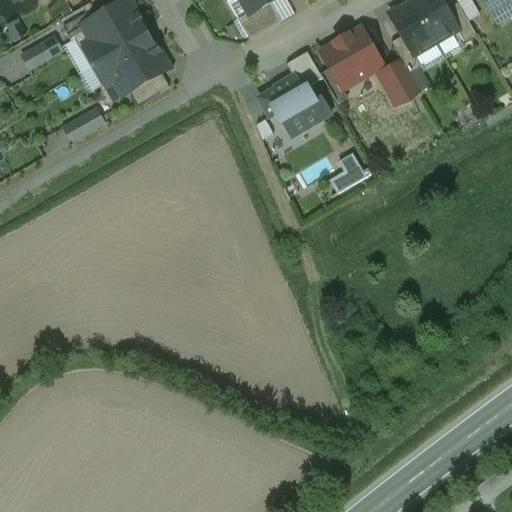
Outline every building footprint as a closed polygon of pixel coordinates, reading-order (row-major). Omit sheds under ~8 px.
[(239,0),(248,16),(249,17),(270,5),(278,0),(239,0)] [(440,0),(416,0),(412,3),(436,45),(457,32),(459,31),(447,12),(440,0)] [(511,0),(484,0),(494,15),(511,4),(511,0)] [(98,19),(83,28),(87,35),(92,44),(83,49),(105,87),(115,82),(124,97),(131,93),(162,75),(169,71),(154,44),(152,45),(142,29),(144,28),(129,2),(98,19)] [(412,3),(389,16),(402,38),(414,58),(415,57),(436,45),(412,3)] [(270,5),(249,17),(248,16),(238,22),(250,42),(281,24),(270,5)] [(476,37),(458,5),(447,12),(459,31),(457,32),(464,43),(476,37)] [(90,6),(59,24),(71,44),(87,35),(83,28),(98,19),(90,6)] [(348,38),(336,45),(337,47),(322,56),(342,91),(382,67),(362,32),(349,40),(348,38)] [(414,58),(402,38),(392,45),(402,63),(410,76),(422,69),(415,57),(414,58)] [(54,40),(23,58),(31,71),(62,53),(54,40)] [(323,81),(307,55),(287,67),(293,78),(295,80),(300,77),(308,90),(323,81)] [(402,63),(378,77),(397,108),(420,94),(410,76),(402,63)] [(162,75),(131,93),(138,107),(170,89),(162,75)] [(282,88),(260,101),(271,119),(276,116),(282,126),(284,124),(292,138),(329,116),(321,101),(316,104),(308,90),(300,77),(295,80),(293,78),(281,86),(282,88)] [(96,112),(65,130),(72,143),(104,125),(96,112)] [(265,122),(256,128),(261,139),(272,133),(265,122)] [(363,174),(353,156),(338,164),(352,188),(371,177),(368,171),(363,174)]
